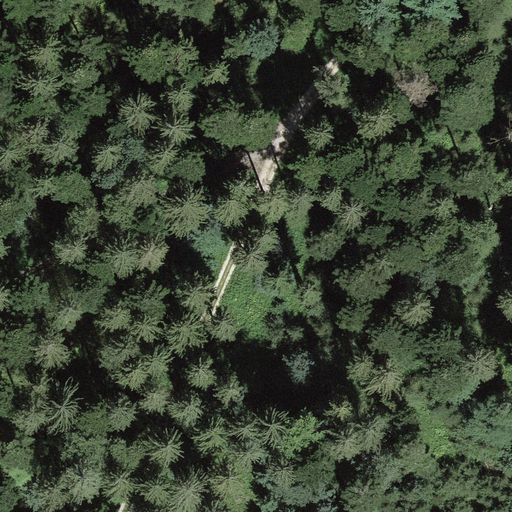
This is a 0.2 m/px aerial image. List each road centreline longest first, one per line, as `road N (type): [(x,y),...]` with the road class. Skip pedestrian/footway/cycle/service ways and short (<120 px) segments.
road 1 (track): [(371,0),(298,94),(117,511)]
road 2 (track): [(0,290),(276,146)]
